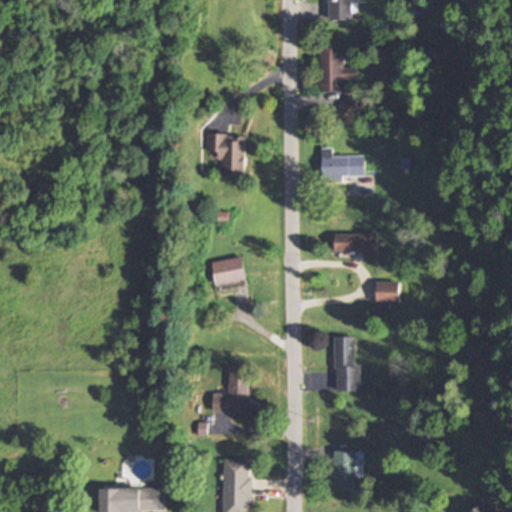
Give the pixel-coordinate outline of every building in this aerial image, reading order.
[(353,0),(330,0),(331,22),(353,22),(353,0)] [(322,93),(348,93),(348,83),(359,83),(359,69),(345,69),(345,45),(322,45),(322,93)] [(336,114),(351,127),(366,107),(350,95),(336,114)] [(247,179),(247,136),(208,135),(208,154),(224,154),(224,178),(247,179)] [(333,157),(333,149),(323,149),(323,179),(366,179),(366,157),(333,157)] [(377,235),(337,235),(337,254),(363,254),(363,260),(377,260),(377,235)] [(215,285),(248,282),(245,259),(213,262),(215,285)] [(399,303),(399,282),(377,282),(377,303),(399,303)] [(336,337),(337,392),(359,392),(358,337),(336,337)] [(251,413),(251,367),(230,367),(230,394),(213,394),(213,413),(251,413)] [(506,415),(494,415),(494,428),(506,428),(506,415)] [(356,491),(356,452),(336,452),(336,491),(356,491)] [(226,460),(225,511),(252,511),(252,460),(226,460)] [(119,511),(167,511),(167,489),(119,489),(119,511)] [(496,511),(490,503),(476,511),(496,511)]
